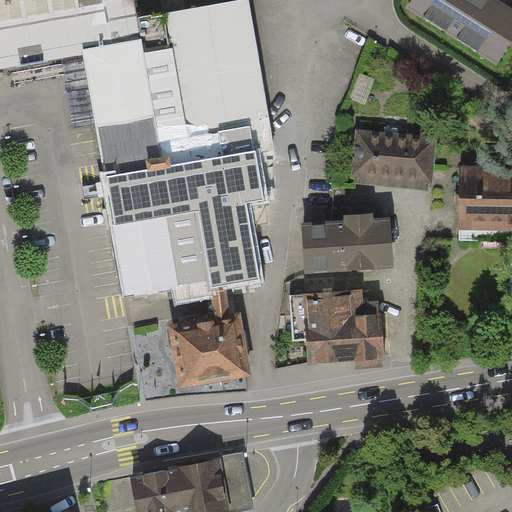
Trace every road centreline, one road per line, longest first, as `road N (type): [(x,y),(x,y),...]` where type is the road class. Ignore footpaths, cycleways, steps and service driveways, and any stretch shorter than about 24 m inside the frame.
road 1 (primary): [(0,475),(126,442),(294,417)]
road 2 (primary): [(294,417),(511,380)]
road 3 (residential): [(374,0),(373,20),(511,109)]
